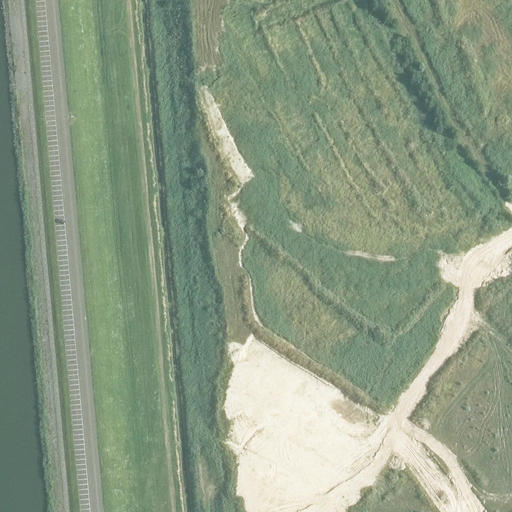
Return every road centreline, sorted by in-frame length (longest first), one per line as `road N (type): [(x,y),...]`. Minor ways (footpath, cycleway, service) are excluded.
road 1 (track): [(511,226),(394,302),(224,444),(212,465),(211,511)]
road 2 (track): [(390,0),(444,110),(511,208)]
